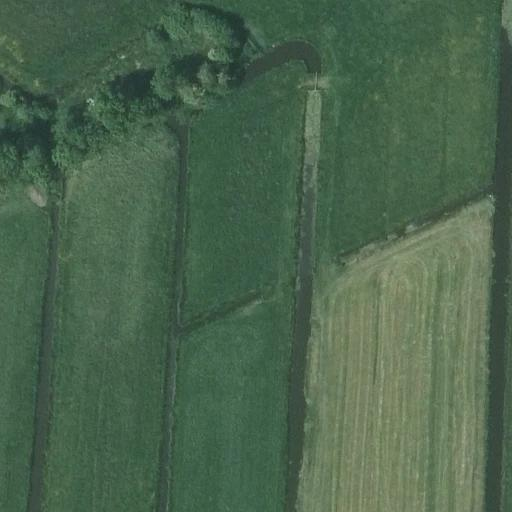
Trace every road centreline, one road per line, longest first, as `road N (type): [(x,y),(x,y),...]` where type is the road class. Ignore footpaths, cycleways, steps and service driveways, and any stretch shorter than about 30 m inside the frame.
road 1 (track): [(341,83),(324,511)]
road 2 (track): [(282,247),(287,96),(296,77),(326,78)]
